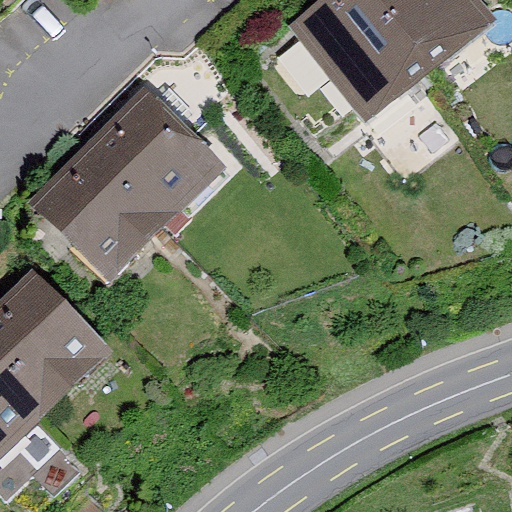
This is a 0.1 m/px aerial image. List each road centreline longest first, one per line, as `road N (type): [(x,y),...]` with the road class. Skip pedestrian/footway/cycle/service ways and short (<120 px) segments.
road 1 (primary): [(511,375),(331,450),(245,511)]
road 2 (residential): [(161,0),(107,43),(0,166)]
